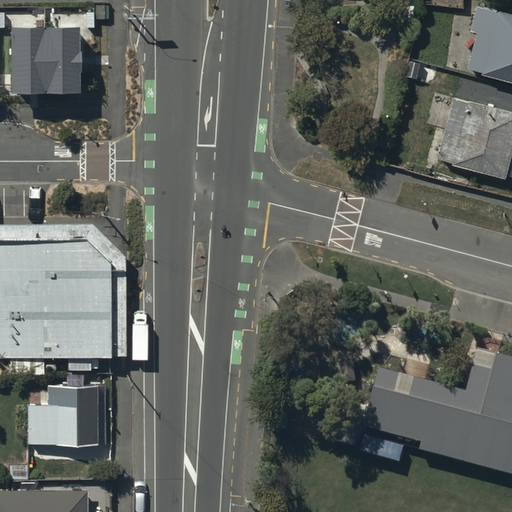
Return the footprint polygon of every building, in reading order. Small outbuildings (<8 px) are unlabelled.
[(511,14),(476,5),(470,29),(478,31),(469,65),(511,76),(511,14)] [(431,18),(428,42),(452,44),(454,20),(431,18)] [(81,32),(12,33),(13,100),(82,99),(81,32)] [(511,136),(511,112),(453,95),(436,156),(501,174),(511,136)] [(394,131),(385,167),(406,172),(415,136),(394,131)] [(87,241),(0,241),(0,355),(6,361),(112,363),(113,268),(87,241)] [(511,359),(497,356),(478,351),(466,393),(380,369),(365,425),(423,441),(420,452),(504,475),(511,448),(511,359)] [(100,448),(100,388),(49,388),(49,411),(32,410),(31,448),(100,448)] [(88,511),(88,494),(0,494),(0,511),(88,511)]
